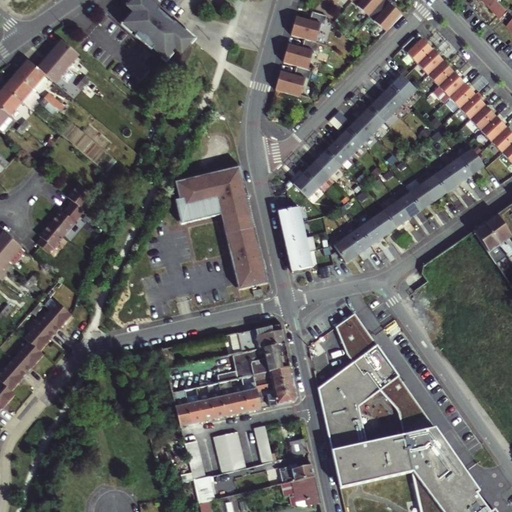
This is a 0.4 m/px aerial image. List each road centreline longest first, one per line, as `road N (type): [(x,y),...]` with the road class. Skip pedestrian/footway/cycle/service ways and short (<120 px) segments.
road 1 (residential): [(2,511),(12,440),(87,348),(286,301)]
road 2 (residential): [(434,0),(279,152),(255,157)]
road 3 (residential): [(511,470),(381,280)]
road 4 (residential): [(283,0),(254,112),(255,157)]
road 5 (residential): [(381,280),(511,188)]
road 6 (residential): [(255,157),(286,301)]
road 7 (residential): [(187,433),(309,406)]
